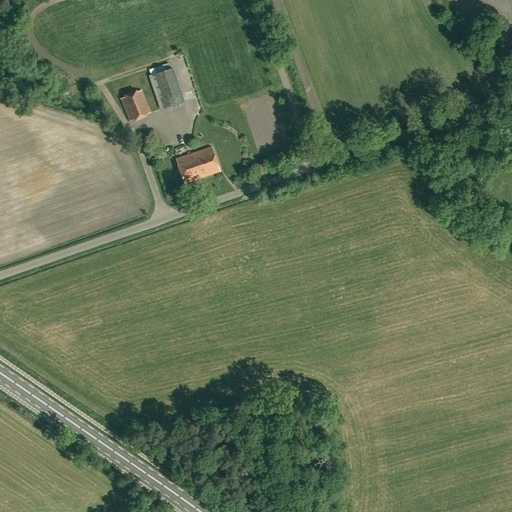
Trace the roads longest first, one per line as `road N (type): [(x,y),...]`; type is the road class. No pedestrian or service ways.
road 1 (unclassified): [(0,275),(313,167)]
road 2 (secondary): [(199,511),(0,373)]
road 3 (unclassified): [(313,167),(511,100)]
road 4 (unclassified): [(313,167),(252,0)]
